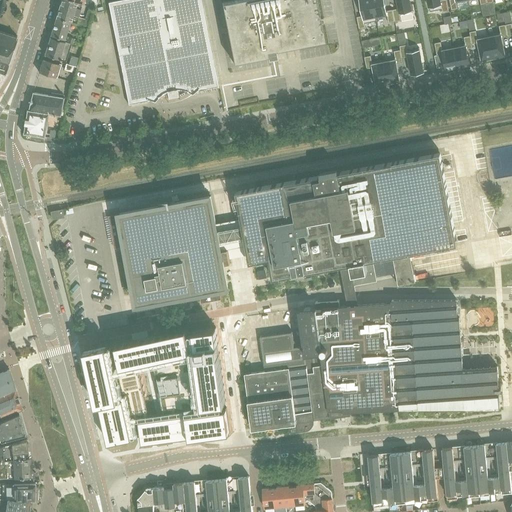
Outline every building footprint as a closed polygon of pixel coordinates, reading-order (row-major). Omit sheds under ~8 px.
[(85,19),(78,17),(83,2),(76,0),(61,0),(56,17),(70,21),(88,26),(89,21),(92,22),(95,11),(87,9),(85,19)] [(118,0),(108,2),(126,95),(128,103),(218,85),(200,0),(118,0)] [(324,40),(316,0),(227,0),(221,1),(233,62),(268,55),(268,58),(277,56),(276,49),(324,40)] [(360,0),(363,15),(357,16),(359,28),(366,27),(365,23),(377,21),(376,18),(372,0),(360,0)] [(384,0),(372,0),(376,18),(387,16),(389,23),(395,21),(393,9),(386,10),(384,0)] [(397,0),(399,8),(393,9),(395,21),(401,20),(400,15),(412,12),(409,0),(397,0)] [(427,0),(430,11),(442,9),(442,12),(449,11),(446,0),(427,0)] [(449,0),(451,10),(458,9),(457,2),(467,0),(449,0)] [(70,21),(56,17),(50,34),(64,39),(70,21)] [(500,32),(489,34),(493,57),(505,55),(501,37),(508,36),(505,24),(499,25),(500,32)] [(0,71),(4,73),(8,62),(9,62),(13,48),(17,37),(16,36),(17,35),(16,35),(16,34),(0,29),(0,71)] [(476,30),(469,31),(470,35),(472,43),(478,42),(482,60),(493,57),(489,34),(477,37),(476,30)] [(404,32),(397,34),(400,45),(406,44),(407,44),(404,32)] [(465,43),(454,46),(458,69),(470,66),(466,49),(473,47),(472,43),(470,35),(464,37),(465,43)] [(66,42),(50,37),(49,38),(50,38),(45,53),(44,53),(44,54),(54,57),(66,61),(71,43),(66,42)] [(441,41),(434,43),(437,55),(443,53),(447,71),(458,69),(454,46),(442,48),(441,41)] [(406,44),(400,45),(400,49),(402,57),(408,56),(412,74),(414,73),(414,75),(421,74),(421,72),(424,72),(419,47),(407,50),(406,44)] [(395,57),(384,60),(388,83),(400,80),(396,63),(403,62),(402,57),(400,49),(394,51),(395,57)] [(371,55),(364,57),(367,68),(373,67),(376,85),(388,83),(384,60),(372,62),(371,55)] [(69,64),(73,66),(77,67),(79,58),(71,56),(69,64)] [(61,64),(43,58),(43,59),(39,71),(38,72),(48,75),(57,77),(61,64)] [(28,109),(28,110),(50,114),(60,116),(63,101),(63,95),(51,92),(50,95),(40,93),(39,94),(33,92),(32,92),(32,93),(31,98),(30,99),(31,99),(29,103),(29,104),(28,109)] [(46,136),(47,130),(50,114),(28,110),(27,109),(26,111),(25,119),(25,120),(25,123),(24,123),(24,124),(23,132),(23,133),(24,133),(45,137),(46,137),(46,136)] [(245,226),(218,231),(219,241),(247,236),(250,255),(251,261),(271,257),(275,277),(325,267),(340,264),(341,264),(346,263),(348,274),(353,273),(355,283),(354,283),(355,283),(377,279),(376,277),(373,258),(393,255),(396,273),(397,277),(399,285),(416,282),(416,281),(410,252),(457,242),(453,220),(445,180),(445,178),(444,173),(445,173),(444,170),(443,164),(443,161),(442,161),(440,153),(339,172),(322,175),(238,191),(243,217),(245,226)] [(119,213),(108,215),(115,248),(125,246),(124,241),(126,241),(137,303),(207,290),(207,291),(202,292),(203,298),(224,295),(222,289),(212,290),(212,289),(228,286),(223,259),(224,258),(225,264),(230,263),(230,259),(228,249),(223,250),(224,255),(222,255),(219,241),(218,231),(211,196),(120,213),(124,233),(123,233),(119,213)] [(51,211),(52,218),(63,216),(62,209),(51,211)] [(293,332),(261,336),(266,368),(267,368),(268,370),(290,367),(298,431),(304,430),(307,430),(309,429),(311,428),(312,427),(313,426),(314,424),(315,422),(314,419),(320,418),(333,416),(349,414),(351,414),(351,411),(379,409),(385,409),(392,409),(393,409),(398,408),(399,408),(487,408),(500,408),(500,407),(500,403),(499,393),(499,386),(497,366),(463,368),(463,360),(462,353),(460,315),(458,315),(458,313),(457,300),(392,300),(392,303),(359,305),(349,305),(341,306),(317,307),(299,308),(303,334),(304,339),(305,346),(295,348),(294,341),(293,332)] [(105,345),(85,349),(96,404),(100,403),(109,442),(131,437),(130,437),(141,434),(142,442),(189,435),(190,437),(225,432),(228,432),(230,432),(226,407),(186,413),(185,407),(226,401),(216,327),(211,328),(195,329),(195,330),(189,331),(189,327),(163,333),(163,335),(157,337),(157,334),(147,336),(163,411),(150,414),(133,339),(105,345)] [(290,367),(268,370),(245,373),(253,429),(292,423),(293,432),(298,431),(290,367)] [(15,388),(9,369),(0,371),(0,394),(16,388),(15,388)] [(0,406),(19,398),(16,388),(0,394),(0,406)] [(22,409),(19,398),(0,406),(0,415),(1,418),(18,411),(22,409)] [(0,441),(1,441),(24,434),(24,433),(23,433),(18,425),(20,425),(20,423),(18,424),(18,415),(19,414),(19,413),(11,416),(0,420),(0,441)] [(0,460),(28,457),(26,438),(2,446),(0,446),(0,460)] [(444,447),(443,447),(443,448),(445,466),(445,468),(446,475),(446,477),(448,497),(459,496),(458,494),(470,493),(470,495),(490,493),(490,491),(502,489),(502,492),(511,491),(511,481),(511,470),(511,469),(511,440),(498,442),(497,442),(498,453),(499,463),(500,470),(500,475),(490,476),(489,471),(488,462),(487,453),(486,443),(485,443),(466,445),(465,445),(466,456),(467,463),(468,473),(469,478),(457,479),(457,474),(456,467),(455,456),(454,446),(453,447),(444,447)] [(372,482),(374,504),(385,503),(385,501),(396,500),(396,502),(417,500),(417,498),(428,497),(428,499),(439,498),(437,477),(437,476),(436,469),(436,462),(434,448),(423,449),(425,460),(427,482),(416,483),(415,478),(414,469),(413,461),(412,450),(392,452),(393,462),(393,470),(394,480),(395,486),(383,487),(383,481),(382,475),(381,464),(380,453),(378,454),(369,454),(371,474),(372,482)] [(14,482),(16,482),(28,482),(30,482),(30,477),(31,476),(28,473),(28,469),(29,467),(24,463),(25,461),(27,460),(28,461),(30,459),(28,458),(29,458),(28,457),(0,460),(0,478),(14,478),(14,482)] [(444,461),(436,462),(436,469),(437,476),(441,476),(446,475),(445,468),(444,461)] [(227,478),(218,479),(221,511),(253,511),(250,475),(239,477),(242,510),(231,511),(227,478)] [(210,511),(198,511),(196,480),(184,481),(186,497),(187,504),(188,511),(221,511),(218,479),(207,480),(210,511)] [(140,498),(140,511),(155,511),(155,502),(166,500),(166,506),(181,505),(183,503),(182,497),(186,497),(184,481),(164,483),(165,486),(148,488),(140,498)] [(2,499),(30,500),(34,500),(34,499),(33,499),(34,492),(34,491),(34,489),(28,489),(28,486),(31,485),(31,483),(30,483),(30,482),(28,482),(16,482),(14,482),(0,482),(0,490),(1,491),(11,491),(11,495),(2,495),(2,499)] [(304,484),(306,504),(306,501),(310,501),(314,503),(327,487),(321,482),(304,484)] [(295,505),(306,504),(304,484),(297,484),(298,486),(294,486),(295,505)] [(286,506),(284,485),(278,486),(278,488),(274,488),(275,506),(286,506)] [(286,506),(295,505),(294,486),(290,487),(290,485),(284,485),(286,506)] [(265,507),(275,506),(274,488),(270,489),(270,487),(263,487),(265,507)] [(314,510),(334,508),(334,502),(333,498),(333,491),(327,487),(314,503),(317,506),(317,510),(314,510)] [(30,501),(30,500),(2,499),(0,498),(0,511),(28,511),(29,511),(28,511),(29,507),(29,506),(29,501),(30,501)]
